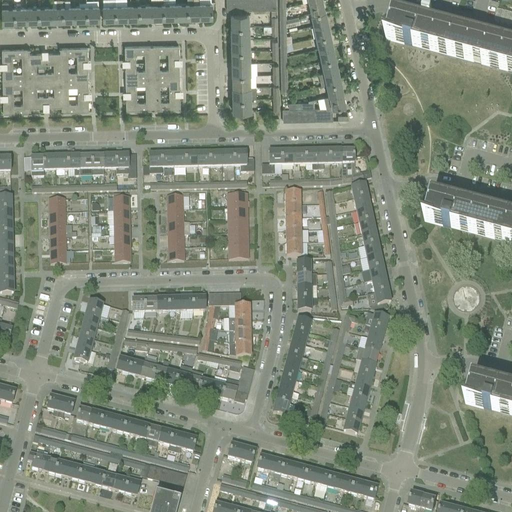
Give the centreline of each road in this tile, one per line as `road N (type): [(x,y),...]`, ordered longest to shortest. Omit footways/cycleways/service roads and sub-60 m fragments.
road 1 (residential): [(248,435),(277,309),(269,281),(69,283),(61,287),(35,377)]
road 2 (residential): [(215,134),(206,37),(0,39)]
road 3 (residential): [(0,139),(215,134)]
road 4 (residential): [(218,424),(35,377)]
road 5 (residential): [(386,192),(423,364)]
road 6 (residential): [(511,34),(398,2),(349,10)]
road 7 (residential): [(215,134),(373,129)]
road 8 (residential): [(399,472),(248,435)]
road 9 (residential): [(0,508),(35,377)]
road 10 (residential): [(511,204),(432,183),(386,192)]
road 11 (residential): [(349,10),(373,129)]
